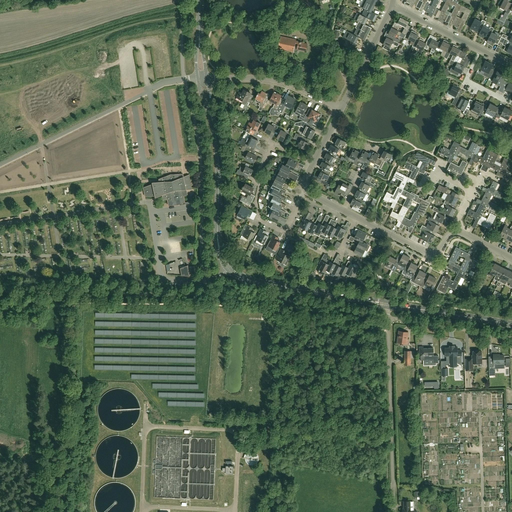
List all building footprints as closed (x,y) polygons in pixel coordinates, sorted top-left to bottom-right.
[(371,12),(374,6),(363,0),(362,0),(360,0),(358,6),(360,6),(360,7),(365,9),(371,12)] [(426,3),(427,0),(421,0),(421,1),(419,0),(415,0),(414,4),(416,6),(416,7),(419,8),(419,10),(422,11),(423,9),(426,3)] [(436,8),(439,0),(433,0),(431,6),(426,3),(423,9),(426,10),(425,11),(429,13),(428,15),(432,16),(433,14),(436,8)] [(445,13),(447,10),(450,5),(449,5),(452,0),(451,0),(446,0),(441,11),(436,8),(433,14),(435,15),(435,16),(439,18),(438,20),(441,21),(443,19),(442,19),(445,13)] [(452,23),(456,16),(459,10),(461,5),(457,3),(453,1),(452,0),(449,5),(450,5),(452,6),(453,5),(455,6),(450,16),(445,13),(442,19),(443,19),(445,20),(444,21),(448,23),(448,24),(451,26),(452,23)] [(511,7),(511,3),(508,1),(508,0),(503,0),(500,7),(506,10),(505,12),(509,14),(511,10),(511,7)] [(461,31),(471,10),(461,5),(459,10),(464,13),(461,18),(456,16),(452,23),(455,25),(454,26),(458,28),(457,29),(461,31)] [(374,22),(378,15),(371,12),(365,9),(362,15),(368,18),(368,19),(374,22)] [(362,15),(357,13),(354,19),(359,22),(360,22),(365,25),(368,19),(368,18),(362,15)] [(408,31),(410,26),(407,25),(409,22),(400,18),(397,23),(394,22),(391,28),(397,30),(399,25),(404,27),(400,36),(404,38),(405,35),(406,35),(408,31)] [(483,26),(485,21),(482,20),(481,22),(475,19),(470,28),(474,30),(477,31),(478,29),(481,30),(481,31),(483,25),(483,26)] [(371,28),(365,25),(360,22),(359,22),(355,28),(357,29),(357,28),(368,34),(371,28)] [(492,32),(494,28),(491,27),(489,29),(483,26),(483,25),(481,31),(481,30),(478,35),(482,37),(483,35),(489,37),(489,38),(492,32)] [(357,28),(357,29),(354,34),(354,35),(359,37),(365,40),(368,34),(357,28)] [(395,38),(397,34),(400,36),(401,32),(397,30),(391,28),(390,30),(389,30),(387,34),(389,35),(388,38),(394,41),(396,38),(395,38)] [(359,37),(354,35),(354,34),(346,31),(343,37),(350,41),(348,45),(355,48),(357,44),(356,43),(359,37)] [(413,45),(416,38),(418,36),(415,34),(416,33),(412,31),(411,32),(408,31),(406,35),(405,35),(404,38),(407,40),(408,39),(411,41),(410,44),(412,45),(413,45)] [(500,40),(501,37),(502,35),(495,32),(494,34),(492,32),(489,38),(489,37),(487,42),(491,44),(492,42),(497,44),(500,40)] [(438,43),(436,41),(436,40),(436,39),(436,38),(430,35),(426,43),(425,45),(424,48),(427,50),(428,46),(432,48),(430,51),(434,52),(436,48),(436,47),(438,43)] [(281,36),(278,49),(293,52),(295,45),(296,41),(296,40),(281,36)] [(399,43),(396,42),(394,41),(388,38),(387,37),(385,40),(384,39),(382,43),(384,45),(383,48),(389,51),(391,48),(390,47),(392,44),(397,47),(399,43)] [(424,48),(425,45),(426,43),(423,42),(424,40),(420,38),(419,40),(416,38),(413,45),(412,45),(412,46),(415,48),(416,47),(419,49),(418,51),(417,51),(415,54),(419,56),(424,48)] [(447,43),(448,42),(444,40),(442,43),(439,41),(438,43),(436,47),(436,48),(439,49),(440,48),(443,50),(440,55),(443,57),(445,54),(446,52),(449,46),(450,45),(447,43)] [(295,45),(294,48),(297,48),(297,49),(306,51),(307,44),(303,43),(296,41),(295,45)] [(456,56),(459,50),(457,48),(457,47),(453,45),(452,48),(449,46),(446,52),(445,54),(443,57),(447,59),(449,53),(453,55),(450,59),(451,59),(454,61),(456,56)] [(465,57),(467,53),(459,50),(456,56),(454,61),(456,62),(459,64),(464,66),(467,68),(471,60),(465,57)] [(462,69),(464,66),(459,64),(456,62),(454,61),(451,59),(449,63),(455,66),(454,69),(451,68),(449,71),(458,76),(459,73),(462,74),(464,70),(462,69)] [(485,61),(481,70),(485,71),(483,75),(489,78),(493,70),(490,69),(492,64),(485,61)] [(491,73),(489,77),(493,79),(492,81),(501,86),(499,89),(498,91),(504,93),(505,91),(511,93),(511,84),(509,83),(503,80),(504,80),(506,75),(498,71),(495,76),(494,75),(496,71),(493,70),(491,73)] [(447,93),(447,94),(448,95),(451,97),(452,95),(455,97),(451,104),(455,106),(459,97),(456,95),(460,88),(453,85),(452,87),(449,85),(447,89),(448,90),(447,93)] [(251,93),(244,90),(242,93),(239,92),(236,97),(243,101),(242,104),(244,105),(242,109),(246,110),(248,107),(252,99),(248,98),(251,93)] [(265,95),(266,93),(262,91),(260,94),(258,93),(255,98),(256,99),(255,101),(260,104),(258,106),(261,107),(259,110),(261,111),(268,98),(265,97),(266,95),(265,95)] [(277,111),(280,104),(281,103),(278,101),(281,96),(274,92),(270,101),(275,103),(273,108),(272,108),(269,112),(275,115),(277,111)] [(291,108),(295,99),(288,96),(283,105),(280,104),(277,111),(282,114),(286,106),(291,108)] [(469,101),(464,99),(461,98),(460,101),(457,106),(457,107),(464,110),(462,113),(466,114),(470,107),(467,105),(469,101)] [(475,114),(481,116),(485,107),(480,104),(481,103),(476,100),(474,105),(475,106),(472,110),(476,112),(475,114)] [(299,119),(303,121),(307,114),(304,113),(308,105),(301,102),(296,111),(301,114),(299,119)] [(486,112),(485,115),(489,117),(490,114),(493,116),(492,118),(495,120),(496,117),(498,113),(496,111),(498,107),(490,103),(486,112)] [(498,113),(496,117),(499,118),(500,116),(508,119),(510,115),(511,111),(511,110),(505,107),(502,111),(500,110),(498,113)] [(309,115),(307,114),(303,121),(310,124),(310,125),(311,125),(314,120),(317,122),(321,114),(312,110),(309,115)] [(245,131),(253,135),(255,131),(256,131),(260,123),(254,120),(252,124),(249,122),(245,131)] [(308,127),(310,125),(310,124),(303,121),(301,126),(305,128),(302,133),(311,138),(315,131),(308,127)] [(278,126),(275,125),(272,123),(271,125),(268,124),(264,132),(270,135),(272,132),(274,134),(278,126)] [(289,128),(288,131),(285,129),(284,132),(281,130),(277,138),(283,141),(285,136),(288,137),(292,130),(289,128)] [(309,144),(309,143),(301,139),(303,137),(296,133),(294,138),(300,141),(297,145),(306,149),(307,148),(309,144)] [(241,144),(246,147),(248,148),(249,145),(254,148),(258,141),(249,136),(247,140),(244,138),(241,144)] [(342,150),(346,142),(338,137),(335,143),(336,144),(335,146),(339,149),(342,150)] [(451,162),(454,155),(459,146),(460,144),(454,141),(450,150),(443,147),(442,148),(441,148),(440,151),(441,151),(440,153),(449,158),(447,161),(450,163),(451,162)] [(474,153),(476,149),(478,144),(472,142),(468,150),(459,146),(454,155),(457,156),(460,152),(471,158),(470,159),(474,160),(477,154),(476,154),(474,153)] [(336,154),(339,149),(335,146),(331,144),(328,150),(331,152),(329,154),(335,157),(338,159),(339,156),(336,154)] [(252,150),(248,148),(246,147),(243,153),(247,155),(245,158),(254,162),(257,156),(251,153),(252,150)] [(355,160),(358,155),(359,152),(353,149),(352,152),(349,150),(345,159),(348,160),(349,157),(354,160),(355,160)] [(483,171),(493,152),(487,149),(483,157),(477,154),(474,160),(473,161),(476,163),(477,162),(478,161),(483,163),(480,169),(483,171)] [(365,162),(367,156),(369,153),(363,150),(362,153),(360,156),(358,155),(355,160),(354,160),(353,163),(356,165),(359,159),(364,162),(365,162)] [(380,166),(384,158),(390,161),(393,155),(384,150),(384,151),(381,156),(380,159),(377,157),(374,163),(378,165),(380,166)] [(374,163),(377,157),(379,155),(373,152),(371,155),(370,157),(367,156),(365,162),(364,162),(363,165),(368,167),(371,161),(374,163)] [(436,161),(417,152),(414,158),(422,162),(419,168),(424,170),(429,162),(434,165),(436,161)] [(500,166),(494,163),(498,155),(493,152),(483,171),(486,172),(489,167),(498,171),(500,166)] [(332,163),(335,157),(329,154),(327,153),(324,159),(326,160),(325,163),(331,166),(333,167),(335,164),(332,163)] [(297,169),(300,163),(290,158),(288,160),(286,166),(285,166),(291,169),(293,170),(295,167),(297,169)] [(511,175),(504,172),(510,161),(504,158),(500,166),(498,171),(496,174),(503,177),(502,180),(507,183),(511,175)] [(467,163),(464,161),(462,160),(459,166),(451,162),(450,163),(446,171),(447,171),(456,176),(457,173),(461,175),(467,163)] [(329,170),(331,166),(325,163),(322,161),(319,167),(323,169),(321,171),(329,175),(331,171),(329,170)] [(419,168),(406,161),(403,167),(412,172),(409,178),(414,180),(418,171),(424,174),(425,171),(424,170),(419,168)] [(289,172),(291,169),(285,166),(286,166),(280,163),(279,167),(281,168),(280,170),(293,177),(295,174),(289,172)] [(246,166),(244,169),(240,167),(239,170),(238,169),(236,173),(243,177),(245,173),(250,176),(253,170),(246,166)] [(293,177),(280,170),(277,169),(275,175),(285,180),(286,177),(292,180),(293,177)] [(329,175),(321,171),(318,177),(319,178),(317,180),(326,185),(328,186),(329,183),(326,181),(329,175)] [(409,178),(396,171),(393,177),(402,181),(398,187),(403,190),(403,189),(408,181),(413,184),(415,181),(414,180),(409,178)] [(368,182),(371,176),(363,172),(361,175),(360,177),(363,179),(366,180),(364,183),(370,186),(373,188),(374,185),(368,182)] [(184,177),(183,174),(171,175),(166,176),(159,179),(160,182),(153,183),(153,184),(151,185),(144,188),(145,196),(154,196),(155,196),(156,197),(162,195),(163,199),(167,199),(168,202),(169,205),(176,205),(175,203),(178,202),(179,204),(183,203),(185,202),(184,196),(187,194),(186,189),(192,189),(189,175),(184,177)] [(284,183),(285,180),(275,175),(273,178),(275,179),(274,181),(282,186),(287,188),(289,185),(284,183)] [(281,188),(282,186),(274,181),(271,187),(274,189),(274,188),(282,193),(285,194),(286,191),(281,188)] [(367,191),(370,186),(364,183),(361,181),(358,187),(361,189),(360,191),(366,194),(366,195),(368,196),(370,193),(367,191)] [(481,190),(485,192),(492,195),(500,199),(503,194),(495,189),(498,183),(493,181),(489,190),(483,187),(481,190)] [(245,183),(244,186),(243,186),(242,186),(242,187),(242,188),(243,188),(242,190),(248,194),(246,198),(245,197),(243,200),(241,199),(240,200),(250,205),(255,196),(251,194),(252,193),(253,193),(253,192),(254,192),(254,191),(253,191),(253,190),(254,188),(246,184),(246,183),(245,183)] [(343,183),(341,186),(339,184),(337,187),(334,193),(340,196),(342,193),(344,194),(346,191),(349,193),(353,185),(351,184),(350,183),(348,186),(343,183)] [(458,198),(457,198),(458,194),(448,189),(445,187),(439,184),(437,189),(436,189),(444,193),(441,198),(444,200),(445,200),(452,204),(455,205),(458,198)] [(394,208),(401,194),(403,190),(398,187),(397,186),(393,195),(387,192),(383,199),(388,202),(389,199),(393,201),(390,207),(394,208)] [(281,195),(282,193),(274,188),(274,189),(271,194),(282,200),(284,201),(286,198),(281,195)] [(415,195),(403,189),(403,190),(401,194),(407,197),(403,206),(408,209),(413,200),(415,202),(418,197),(419,196),(415,194),(415,195)] [(363,200),(366,195),(366,194),(360,191),(357,190),(355,194),(354,196),(357,197),(356,200),(361,203),(364,204),(366,201),(363,200)] [(489,201),(492,195),(485,192),(481,200),(477,198),(475,202),(477,203),(480,204),(486,207),(494,211),(497,206),(497,205),(489,201)] [(280,202),(282,200),(271,194),(268,200),(271,201),(274,203),(282,207),(284,208),(286,205),(280,202)] [(432,198),(433,197),(432,197),(429,196),(427,201),(418,197),(415,202),(420,204),(416,212),(420,215),(423,216),(432,198)] [(359,208),(361,203),(356,200),(353,198),(351,202),(350,204),(353,206),(351,208),(360,213),(361,210),(359,208)] [(456,209),(450,206),(452,204),(445,200),(443,203),(446,204),(442,211),(444,212),(452,216),(456,209)] [(286,212),(280,209),(282,207),(274,203),(271,201),(268,207),(271,208),(273,210),(274,209),(282,214),(281,214),(284,215),(286,212)] [(477,223),(480,219),(486,207),(480,204),(476,212),(469,209),(467,214),(476,218),(472,227),(475,228),(477,223)] [(252,211),(251,211),(242,206),(238,215),(245,219),(247,216),(249,217),(252,212),(252,211)] [(404,217),(408,209),(403,206),(398,214),(392,211),(390,216),(398,220),(396,226),(399,227),(404,217)] [(443,215),(444,212),(442,211),(434,207),(432,210),(438,213),(435,219),(436,220),(435,220),(445,225),(448,218),(443,215)] [(280,216),(281,214),(282,214),(274,209),(273,210),(271,208),(269,213),(269,214),(271,215),(269,218),(284,225),(285,225),(287,220),(280,216)] [(411,232),(420,215),(416,212),(414,211),(410,220),(404,217),(399,227),(402,229),(404,225),(409,228),(407,232),(411,233),(411,232)] [(486,222),(480,219),(477,223),(486,228),(483,233),(486,235),(496,216),(493,214),(490,213),(486,222)] [(308,231),(312,223),(309,221),(310,219),(305,216),(299,226),(308,231)] [(434,223),(435,220),(436,220),(435,219),(429,216),(427,220),(429,221),(426,227),(431,230),(436,233),(440,226),(434,223)] [(319,223),(320,220),(317,218),(314,224),(312,223),(308,231),(310,232),(309,233),(312,235),(313,233),(315,231),(319,223)] [(326,223),(327,220),(324,219),(322,224),(319,223),(315,231),(313,233),(319,236),(320,234),(322,231),(326,223)] [(327,234),(334,220),(331,219),(328,224),(326,223),(322,231),(320,234),(326,237),(327,234)] [(334,234),(337,229),(334,227),(337,222),(334,220),(327,234),(333,237),(334,234)] [(510,229),(509,229),(506,227),(507,226),(505,225),(506,223),(503,222),(500,228),(502,229),(500,235),(506,238),(510,229)] [(245,224),(241,234),(243,235),(242,236),(243,236),(242,239),(246,241),(247,238),(251,240),(255,232),(252,231),(253,228),(247,225),(245,224)] [(342,238),(348,227),(342,225),(341,227),(338,226),(337,229),(334,234),(342,238)] [(435,235),(429,233),(431,230),(426,227),(422,225),(420,228),(424,230),(421,237),(431,242),(435,235)] [(362,242),(366,234),(356,228),(353,234),(356,235),(354,238),(362,242)] [(254,242),(263,246),(268,236),(265,234),(267,232),(261,229),(254,242)] [(279,238),(273,235),(266,249),(271,252),(273,248),(276,250),(280,242),(277,240),(279,238)] [(367,251),(370,246),(362,242),(354,238),(353,241),(358,243),(357,246),(367,251)] [(364,257),(367,251),(367,252),(367,251),(357,246),(352,243),(350,246),(355,249),(354,252),(361,256),(364,257)] [(468,253),(456,247),(449,260),(455,263),(453,266),(459,269),(461,266),(455,263),(459,255),(465,258),(468,253)] [(287,252),(281,249),(276,259),(278,260),(277,261),(286,265),(289,260),(287,259),(288,257),(285,255),(287,252)] [(476,267),(478,262),(469,258),(472,252),(469,250),(468,253),(465,258),(461,266),(459,269),(465,272),(469,264),(476,267)] [(405,267),(410,257),(403,254),(400,260),(397,258),(396,259),(396,260),(394,265),(397,266),(398,264),(405,267),(405,268),(405,267)] [(396,260),(396,259),(390,256),(387,262),(384,260),(380,267),(383,269),(385,266),(391,270),(394,265),(396,260)] [(329,264),(326,263),(327,260),(322,258),(319,264),(321,265),(318,272),(324,275),(325,273),(325,272),(329,264)] [(332,273),(338,259),(336,258),(335,259),(333,263),(330,262),(329,264),(325,272),(325,273),(331,275),(332,273)] [(341,267),(339,266),(341,261),(338,259),(332,273),(338,276),(339,273),(341,267)] [(350,265),(351,264),(351,262),(348,261),(346,266),(343,265),(341,267),(339,273),(345,276),(346,273),(350,265)] [(414,274),(418,266),(411,262),(408,268),(405,267),(405,268),(405,267),(402,273),(405,275),(406,273),(412,276),(413,276),(413,274),(414,274)] [(354,277),(359,266),(356,264),(355,266),(353,265),(351,264),(350,265),(346,273),(354,277)] [(496,275),(500,266),(494,264),(492,269),(489,268),(486,274),(488,275),(489,274),(492,275),(492,274),(496,275)] [(191,274),(195,272),(194,267),(190,266),(190,267),(188,267),(188,265),(180,268),(182,275),(190,276),(189,274),(191,274)] [(469,274),(465,272),(459,269),(453,266),(452,269),(458,272),(453,281),(458,283),(461,277),(470,282),(473,276),(472,275),(469,274)] [(500,280),(506,269),(500,266),(496,275),(494,279),(498,281),(497,282),(500,284),(502,281),(500,280)] [(507,281),(511,272),(506,269),(500,280),(502,281),(500,284),(497,282),(496,285),(499,287),(500,284),(501,284),(502,284),(502,283),(505,285),(507,281)] [(423,279),(426,274),(419,270),(416,276),(414,274),(413,274),(413,276),(412,276),(410,281),(420,286),(421,284),(423,279)] [(431,289),(436,278),(429,275),(426,281),(423,279),(421,284),(420,286),(423,288),(424,285),(431,289)] [(457,285),(458,283),(453,281),(443,276),(436,289),(445,293),(449,287),(455,290),(456,288),(457,285)] [(399,331),(397,343),(408,344),(408,339),(407,339),(408,332),(399,331)] [(450,348),(445,348),(445,356),(447,356),(447,363),(462,362),(461,350),(457,350),(457,347),(454,347),(453,347),(453,348),(450,348),(450,347),(450,348)] [(439,362),(439,355),(434,355),(433,348),(422,348),(422,351),(419,351),(420,357),(421,357),(421,360),(424,360),(425,361),(427,361),(430,361),(430,364),(437,364),(437,363),(439,362)] [(482,363),(481,351),(473,351),(473,359),(466,359),(466,370),(473,370),(473,363),(482,363)] [(493,357),(488,357),(489,372),(495,372),(495,368),(504,368),(504,363),(504,355),(497,355),(497,354),(493,355),(493,357)] [(255,459),(255,452),(246,452),(246,465),(258,465),(258,459),(255,459)] [(444,463),(459,463),(459,459),(454,459),(454,455),(444,455),(444,463)] [(442,471),(443,478),(447,477),(448,483),(453,483),(452,474),(456,474),(455,470),(458,470),(458,466),(455,466),(455,465),(445,466),(445,470),(442,471)] [(233,466),(226,466),(226,468),(223,468),(222,471),(226,472),(226,474),(233,474),(233,466)] [(478,487),(462,487),(462,496),(472,496),(472,492),(478,492),(478,487)] [(404,508),(403,508),(402,511),(416,511),(417,511),(414,511),(414,507),(410,507),(410,505),(410,501),(404,501),(404,508)]
